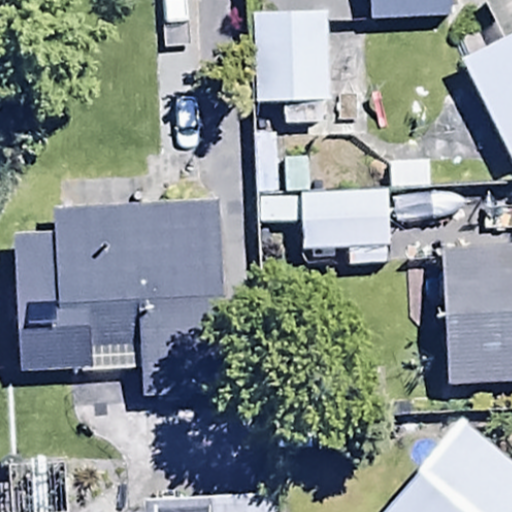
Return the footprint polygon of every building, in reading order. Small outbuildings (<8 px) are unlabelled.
[(447,0),(373,0),(374,37),(448,36),(447,0)] [(461,76),(511,172),(511,2),(486,17),(505,53),(461,76)] [(391,202),(302,208),(306,264),(395,258),(391,202)] [(16,249),(21,382),(142,382),(142,408),(268,408),(267,217),(59,218),(59,249),(16,249)] [(511,260),(441,264),(447,398),(511,395),(511,260)] [(511,511),(511,475),(462,434),(395,511),(511,511)] [(0,484),(0,511),(13,511),(13,484),(0,484)]
